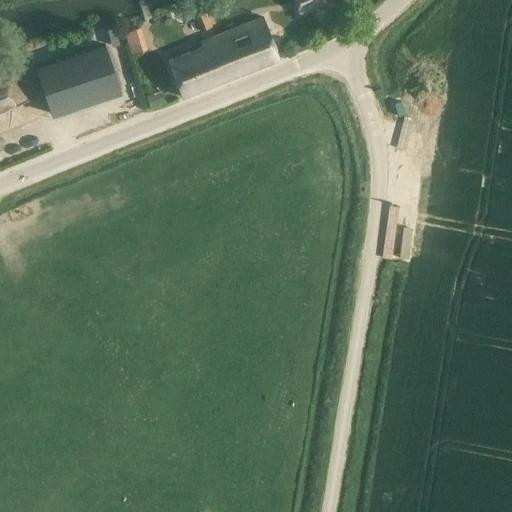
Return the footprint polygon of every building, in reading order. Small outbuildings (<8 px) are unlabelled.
[(294,0),(300,13),(331,0),(294,0)] [(198,31),(210,27),(206,14),(194,18),(198,31)] [(279,59),(272,40),(262,16),(200,42),(202,47),(168,61),(175,78),(182,97),(279,59)] [(141,26),(124,32),(131,55),(148,50),(141,26)] [(36,67),(45,95),(51,114),(120,91),(105,45),(36,67)] [(0,69),(0,110),(37,96),(27,71),(25,72),(21,62),(0,69)] [(161,90),(146,95),(150,107),(166,102),(161,90)]
